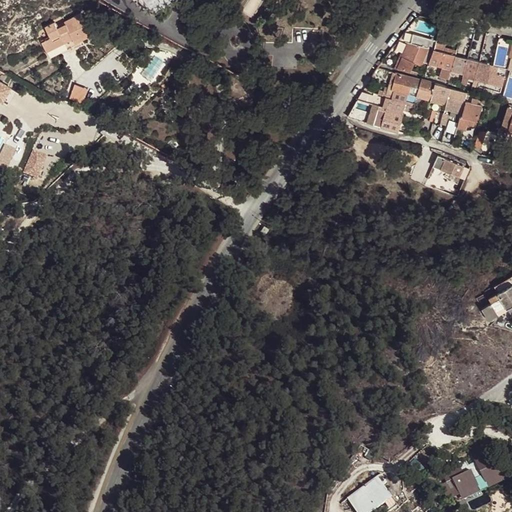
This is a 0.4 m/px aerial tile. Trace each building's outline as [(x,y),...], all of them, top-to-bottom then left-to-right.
[(55,22),(46,26),(52,38),(43,42),(49,55),(61,50),(68,46),(65,42),(64,40),(73,36),(74,38),(76,42),(91,34),(81,14),(66,21),(67,23),(58,27),(57,25),(55,22)] [(406,30),(399,39),(434,49),(437,40),(406,30)] [(429,62),(434,49),(399,39),(381,63),(410,70),(414,61),(422,65),(424,61),(429,62)] [(456,55),(434,49),(429,62),(443,67),(440,76),(449,79),(451,71),(456,55)] [(63,54),(61,50),(49,55),(52,60),(63,54)] [(468,59),(456,55),(451,71),(464,74),(468,59)] [(475,79),(480,62),(468,59),(464,74),(463,76),(469,78),(475,79)] [(493,65),(480,62),(475,79),(488,83),(492,70),(493,65)] [(422,80),(397,73),(393,84),(390,83),(387,96),(390,97),(391,93),(394,94),(395,90),(409,94),(409,93),(411,85),(419,88),(422,80)] [(436,83),(422,80),(419,88),(417,95),(432,99),(433,94),(436,83)] [(467,92),(459,90),(447,87),(436,83),(433,94),(448,98),(452,99),(450,108),(451,109),(461,111),(461,112),(467,92)] [(409,93),(417,95),(419,88),(411,85),(409,93)] [(71,98),(83,104),(88,95),(75,89),(71,98)] [(391,96),(390,97),(393,98),(392,106),(412,112),(415,102),(407,100),(409,94),(395,90),(394,94),(391,93),(391,96)] [(448,98),(433,94),(432,99),(446,105),(448,98)] [(467,100),(462,117),(468,119),(467,125),(476,127),(483,105),(477,103),(478,99),(473,98),(472,102),(467,100)] [(386,110),(381,127),(398,132),(399,131),(404,113),(383,106),(382,109),(386,110)] [(511,107),(508,106),(502,127),(511,129),(511,107)] [(378,108),(373,125),(381,127),(386,110),(382,109),(378,108)] [(461,111),(451,109),(450,115),(449,116),(459,118),(461,111)] [(468,119),(462,117),(461,116),(458,127),(460,127),(467,125),(468,119)] [(480,130),(475,144),(482,146),(487,132),(480,130)] [(7,143),(0,157),(0,165),(9,170),(19,149),(7,143)] [(43,177),(48,152),(31,149),(26,174),(43,177)] [(497,153),(495,158),(507,162),(509,157),(497,153)] [(464,180),(467,173),(462,171),(464,167),(437,155),(432,165),(464,180)] [(265,226),(260,232),(265,235),(269,229),(265,226)] [(492,302),(498,313),(511,305),(511,284),(499,293),(498,292),(490,297),(492,301),(492,302)] [(498,313),(492,302),(483,307),(490,318),(498,313)] [(504,480),(499,469),(496,471),(488,454),(475,461),(478,468),(470,471),(463,475),(459,467),(443,475),(446,483),(452,480),(456,488),(462,501),(481,492),(477,484),(484,481),(487,488),(504,480)] [(467,464),(459,467),(463,475),(470,471),(467,464)] [(392,499),(377,477),(346,498),(355,511),(371,511),(373,511),(392,499)] [(450,491),(456,488),(452,480),(446,483),(450,491)] [(392,499),(373,511),(374,511),(389,511),(397,507),(392,499)]
